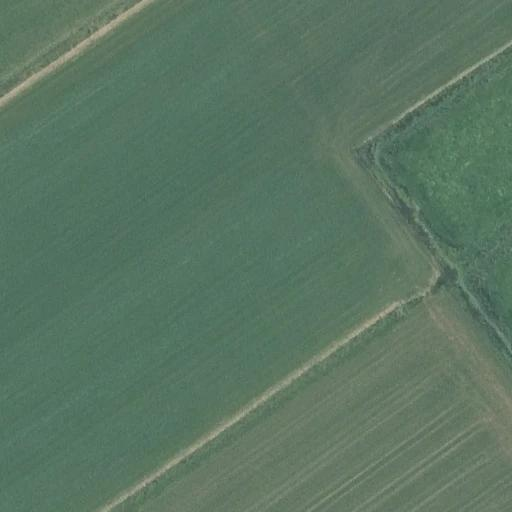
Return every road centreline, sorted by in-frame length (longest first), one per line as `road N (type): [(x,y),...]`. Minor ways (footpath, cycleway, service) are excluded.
road 1 (track): [(0,129),(189,0)]
road 2 (track): [(511,416),(420,285)]
road 3 (track): [(343,118),(442,0)]
